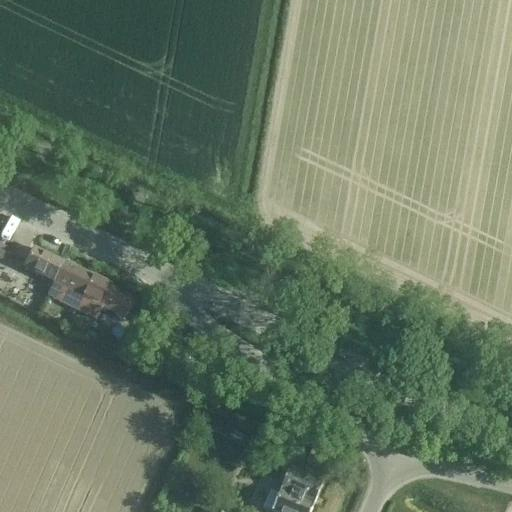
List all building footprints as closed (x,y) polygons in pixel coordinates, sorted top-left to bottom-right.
[(34,251),(24,270),(53,285),(63,265),(34,251)] [(53,288),(49,296),(78,310),(94,319),(100,307),(112,314),(121,322),(138,306),(127,295),(126,294),(109,287),(93,280),(64,265),(63,265),(53,285),(54,285),(53,288)] [(128,333),(123,343),(138,350),(142,340),(128,333)] [(173,360),(176,353),(167,349),(164,356),(173,360)] [(270,493),(263,510),(267,511),(311,511),(322,487),(289,472),(279,496),(270,493)]
